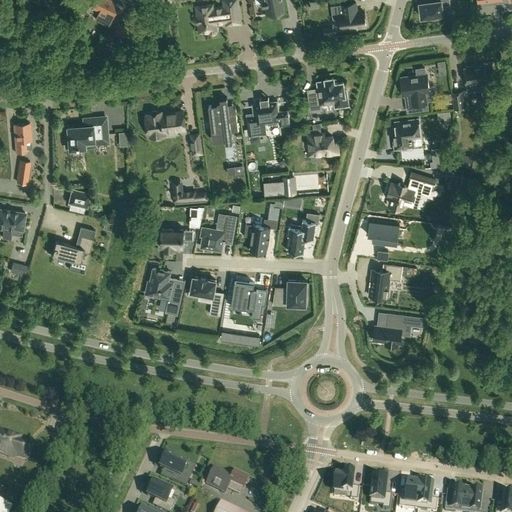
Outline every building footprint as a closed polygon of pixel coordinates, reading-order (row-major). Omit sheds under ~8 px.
[(123,9),(126,2),(122,0),(96,0),(93,8),(99,12),(99,13),(96,19),(102,22),(109,26),(113,18),(118,7),(123,9)] [(227,24),(240,23),(236,0),(225,0),(224,0),(224,6),(216,8),(213,8),(213,5),(196,7),(197,16),(196,17),(195,19),(195,21),(196,23),(198,23),(200,32),(209,31),(210,33),(212,34),(214,34),(216,32),(216,30),(215,21),(218,20),(218,22),(219,23),(226,22),(227,24)] [(266,0),(267,1),(262,2),(262,3),(263,5),(265,4),(267,13),(267,14),(282,11),(283,11),(280,0),(266,0)] [(420,12),(421,18),(433,16),(435,18),(440,17),(442,15),(443,15),(442,6),(451,5),(449,0),(434,0),(434,1),(419,3),(420,5),(418,8),(418,10),(420,12)] [(340,12),(342,29),(366,26),(364,11),(354,12),(354,9),(355,9),(354,2),(340,4),(340,5),(336,6),(336,13),(340,12)] [(117,23),(115,35),(129,38),(131,26),(117,23)] [(444,61),(438,62),(440,76),(446,75),(444,61)] [(417,76),(401,78),(403,95),(404,94),(412,93),(412,96),(413,105),(426,103),(425,97),(430,96),(429,86),(427,74),(426,74),(425,71),(424,66),(416,67),(417,72),(417,76)] [(466,67),(466,68),(464,69),(464,72),(463,73),(461,74),(462,79),(464,80),(465,80),(466,83),(481,81),(482,87),(481,87),(482,89),(484,105),(497,103),(493,73),(486,74),(485,66),(472,68),(472,66),(466,67)] [(326,81),(318,82),(319,89),(318,89),(318,94),(309,95),(311,110),(321,109),(321,104),(335,102),(335,107),(348,105),(346,90),(344,91),(343,82),(336,83),(335,79),(334,80),(333,78),(325,79),(326,81)] [(455,109),(464,107),(462,92),(452,93),(455,109)] [(226,142),(232,141),(231,132),(238,131),(236,115),(229,116),(227,97),(220,98),(221,104),(209,106),(213,136),(225,135),(226,142)] [(261,103),(253,104),(255,115),(246,116),(249,138),(250,138),(251,144),(261,143),(260,135),(267,134),(265,123),(279,121),(279,126),(290,125),(288,110),(278,111),(277,101),(269,102),(269,101),(269,97),(260,98),(261,102),(261,103)] [(164,132),(177,130),(185,129),(182,111),(168,113),(169,114),(162,115),(161,112),(159,112),(158,112),(158,111),(157,111),(156,110),(155,110),(154,110),(153,110),(153,111),(152,111),(151,112),(150,113),(150,114),(147,114),(148,116),(146,116),(148,134),(150,134),(150,137),(152,137),(153,137),(153,138),(154,138),(155,139),(156,139),(157,139),(158,139),(159,139),(160,138),(161,138),(161,137),(162,137),(162,136),(163,135),(164,135),(164,132)] [(438,113),(438,119),(444,118),(445,124),(451,124),(450,111),(438,113)] [(93,135),(107,134),(106,117),(84,119),(84,126),(68,128),(69,138),(66,138),(67,147),(69,147),(69,148),(84,147),(84,143),(93,142),(93,135)] [(419,119),(395,122),(397,133),(393,134),(395,148),(403,147),(403,149),(412,148),(412,146),(413,146),(412,138),(421,137),(419,119)] [(16,152),(26,152),(25,141),(31,140),(30,123),(14,124),(16,152)] [(309,134),(308,134),(310,154),(324,153),(324,155),(335,154),(335,152),(338,152),(337,142),(333,143),(333,137),(324,137),(324,133),(321,134),(320,123),(313,124),(313,129),(309,129),(309,134)] [(191,134),(191,138),(193,154),(202,153),(199,133),(191,134)] [(433,161),(430,162),(431,167),(442,165),(443,160),(441,147),(431,149),(433,161)] [(17,182),(27,183),(30,161),(20,160),(17,182)] [(227,167),(228,174),(243,172),(242,165),(227,167)] [(390,186),(387,195),(392,196),(390,204),(393,205),(392,206),(398,208),(399,206),(402,207),(404,200),(411,202),(414,190),(429,195),(432,184),(434,184),(435,179),(421,175),(418,186),(408,183),(407,187),(405,187),(406,185),(398,182),(398,185),(396,184),(395,188),(390,186)] [(285,190),(285,194),(295,193),(294,177),(284,178),(284,182),(265,183),(265,191),(285,190)] [(181,183),(172,184),(174,204),(206,201),(205,193),(194,194),(194,192),(182,193),(181,183)] [(72,189),(69,203),(87,207),(90,194),(72,189)] [(291,207),(292,198),(284,199),(283,206),(291,207)] [(234,203),(232,210),(239,211),(241,204),(234,203)] [(190,218),(190,227),(199,227),(204,206),(199,206),(190,206),(190,218)] [(0,226),(4,227),(4,230),(2,238),(11,239),(12,228),(23,230),(25,213),(0,209),(0,226)] [(303,221),(302,229),(289,227),(289,228),(288,236),(288,237),(290,237),(288,250),(287,251),(303,253),(304,252),(303,252),(305,238),(314,239),(314,238),(313,238),(315,223),(316,223),(316,222),(318,222),(319,214),(307,213),(306,220),(302,220),(302,221),(303,221)] [(237,215),(226,214),(223,231),(202,227),(201,235),(203,236),(201,247),(221,250),(223,240),(231,242),(231,244),(232,244),(237,215)] [(263,226),(253,224),(250,246),(250,245),(250,246),(250,249),(250,250),(251,248),(266,251),(266,252),(267,252),(267,249),(268,249),(268,248),(267,248),(268,243),(269,243),(269,242),(268,242),(268,238),(270,238),(270,237),(269,237),(270,228),(277,229),(278,220),(264,218),(263,226)] [(370,221),(368,235),(375,236),(374,242),(373,242),(373,243),(397,246),(399,225),(370,221)] [(104,230),(111,232),(113,225),(106,223),(104,230)] [(193,230),(162,229),(161,245),(163,246),(163,248),(175,249),(175,246),(182,246),(183,240),(193,240),(193,230)] [(52,254),(72,260),(84,263),(85,263),(86,264),(93,239),(81,235),(78,246),(75,246),(56,241),(52,253),(47,251),(47,252),(52,254)] [(388,251),(378,250),(377,259),(387,261),(388,251)] [(28,265),(20,263),(18,274),(25,276),(28,265)] [(370,285),(369,295),(387,297),(389,278),(401,280),(403,265),(387,263),(386,271),(372,269),(371,281),(370,281),(369,285),(370,285)] [(183,292),(171,289),(173,282),(168,281),(170,271),(153,268),(150,281),(148,280),(146,293),(162,296),(162,295),(169,297),(165,312),(177,315),(183,292)] [(190,285),(188,295),(199,297),(200,293),(213,295),(209,314),(220,315),(224,292),(214,290),(216,280),(208,279),(208,278),(199,277),(193,276),(192,286),(190,285)] [(235,280),(231,307),(253,310),(252,317),(261,318),(263,305),(266,305),(268,290),(253,287),(254,282),(235,280)] [(275,287),(273,304),(288,305),(288,304),(306,305),(306,280),(289,280),(288,288),(275,287)] [(425,317),(387,313),(385,327),(375,326),(373,340),(386,341),(385,344),(398,345),(398,343),(400,343),(402,324),(424,326),(425,317)] [(261,336),(222,330),(221,339),(259,344),(261,336)] [(0,453),(14,458),(14,455),(26,459),(31,444),(19,440),(20,437),(10,434),(10,435),(0,432),(0,453)] [(187,463),(165,453),(159,467),(174,474),(171,480),(185,487),(191,475),(183,472),(187,463)] [(239,494),(242,489),(243,489),(245,484),(248,483),(249,481),(248,478),(248,477),(234,470),(231,476),(214,468),(206,483),(225,492),(227,488),(239,494)] [(334,491),(334,496),(335,496),(335,491),(352,494),(351,499),(357,500),(359,488),(353,487),(355,474),(347,473),(346,475),(337,474),(334,491)] [(374,477),(370,504),(383,506),(383,509),(390,510),(392,495),(386,494),(388,479),(374,477)] [(401,495),(399,507),(418,510),(421,483),(409,481),(407,495),(401,495)] [(160,485),(152,482),(146,495),(160,501),(157,507),(167,511),(169,511),(174,502),(168,499),(172,491),(167,488),(168,486),(162,483),(160,485)] [(421,483),(418,510),(435,511),(436,511),(438,500),(432,499),(434,485),(421,483)] [(456,511),(466,511),(469,491),(465,490),(465,489),(455,488),(454,496),(447,495),(445,511),(456,511)] [(487,511),(489,500),(482,499),(483,492),(473,490),(473,491),(469,491),(466,511),(487,511)] [(497,507),(495,511),(511,511),(511,491),(507,491),(507,494),(504,494),(503,508),(497,507)] [(215,511),(242,511),(221,501),(215,511)] [(0,511),(9,511),(11,508),(0,502),(0,511)]
